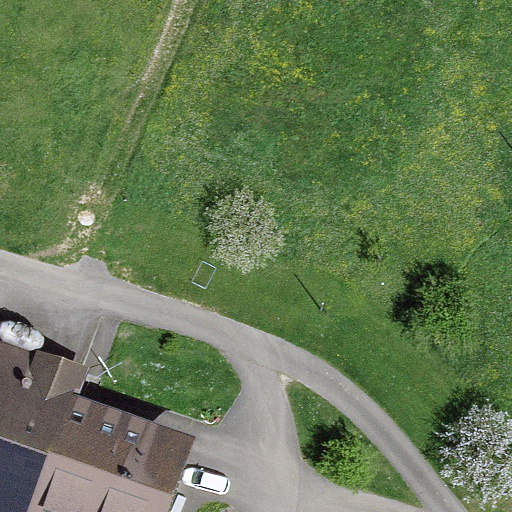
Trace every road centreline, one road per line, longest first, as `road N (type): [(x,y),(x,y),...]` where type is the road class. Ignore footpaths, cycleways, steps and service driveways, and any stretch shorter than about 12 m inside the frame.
road 1 (unclassified): [(448,511),(358,407),(318,374),(267,347),(0,261)]
road 2 (track): [(77,285),(186,0)]
